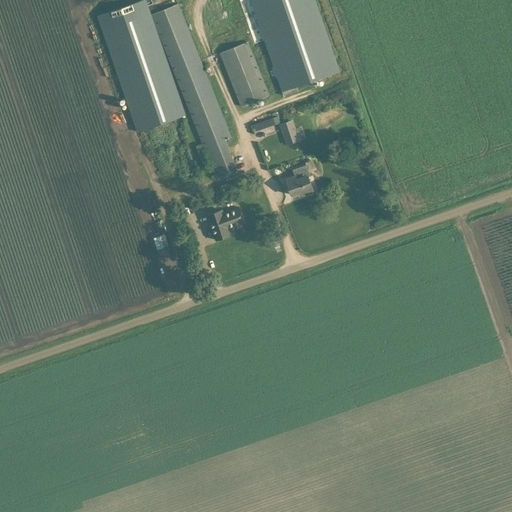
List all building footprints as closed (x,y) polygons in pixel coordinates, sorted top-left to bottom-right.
[(151,14),(146,0),(136,0),(98,13),(136,126),(184,110),(151,14)] [(252,0),(283,89),(341,69),(316,0),(252,0)] [(152,14),(192,120),(216,178),(237,170),(225,140),(232,137),(179,3),(152,14)] [(219,53),(241,107),(270,95),(248,41),(219,53)] [(254,129),(274,123),(272,118),(252,125),(254,129)] [(300,140),(296,128),(293,120),(280,124),(287,145),(300,140)] [(313,191),(308,176),(310,176),(306,165),(293,169),(296,176),(286,179),(291,195),(301,191),(302,195),(313,191)] [(208,214),(212,228),(216,240),(219,239),(231,235),(228,228),(245,222),(240,207),(233,210),(224,213),(222,209),(208,214)]
